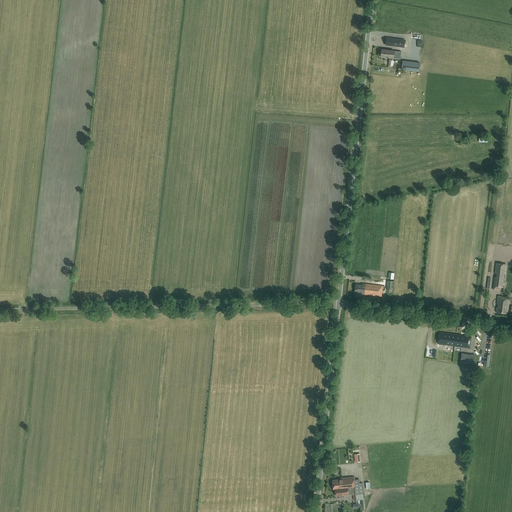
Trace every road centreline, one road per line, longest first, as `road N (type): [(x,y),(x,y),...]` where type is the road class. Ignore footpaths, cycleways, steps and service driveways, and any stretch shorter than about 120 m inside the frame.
road 1 (track): [(338,303),(0,309)]
road 2 (unclassified): [(338,303),(372,0)]
road 3 (unclassified): [(315,511),(338,303)]
road 4 (unclassified): [(511,327),(338,303)]
